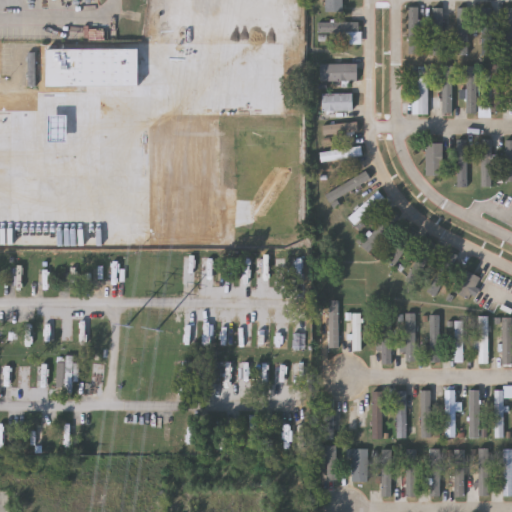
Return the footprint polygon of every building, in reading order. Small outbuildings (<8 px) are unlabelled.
[(326,0),(343,0),(343,11),(326,11),(326,0)] [(409,6),(425,6),(425,53),(409,53),(409,6)] [(482,54),(482,6),(494,6),(494,54),(482,54)] [(443,7),(443,54),(433,54),(433,7),(443,7)] [(467,54),(454,54),(454,7),(467,7),(467,54)] [(351,42),(351,30),(320,30),(320,20),(361,20),(361,42),(351,42)] [(137,89),(137,74),(147,74),(147,52),(52,52),(52,89),(137,89)] [(320,63),(359,63),(359,80),(320,80),(320,63)] [(476,113),(466,113),(466,65),(476,65),(476,113)] [(483,113),(483,106),(491,106),(491,65),(503,65),(502,113),(483,113)] [(430,113),(414,113),(414,97),(418,97),(418,66),(430,66),(430,113)] [(442,114),(442,67),(454,67),(454,114),(442,114)] [(353,93),(353,110),(322,110),(322,93),(353,93)] [(324,131),(324,122),(359,122),(359,131),(324,131)] [(458,187),(458,139),(469,139),(469,187),(458,187)] [(481,139),(493,139),(493,185),(481,185),(481,139)] [(425,176),(425,142),(444,142),(444,176),(425,176)] [(321,160),(320,150),(361,146),(362,156),(321,160)] [(327,193),(366,171),(371,179),(332,202),(327,193)] [(385,199),(356,226),(348,217),(378,191),(385,199)] [(398,218),(371,254),(362,247),(389,211),(398,218)] [(416,233),(395,266),(387,261),(408,228),(416,233)] [(406,276),(430,241),(439,247),(415,283),(406,276)] [(438,296),(428,292),(447,250),(456,254),(438,296)] [(453,290),(466,269),(480,278),(468,299),(453,290)] [(328,346),(328,299),(338,299),(338,346),(328,346)] [(351,350),(351,313),(361,313),(361,350),(351,350)] [(417,313),(417,362),(405,362),(405,313),(417,313)] [(429,362),(429,314),(441,314),(441,362),(429,362)] [(488,315),(488,362),(478,362),(478,315),(488,315)] [(392,316),(392,362),(379,362),(379,316),(392,316)] [(511,364),(501,364),(501,317),(511,317),(511,364)] [(454,361),(454,320),(463,320),(463,361),(454,361)] [(57,394),(78,394),(78,359),(57,359),(57,394)] [(24,389),(24,367),(16,367),(16,389),(24,389)] [(494,437),(494,387),(511,387),(511,397),(504,397),(504,437),(494,437)] [(397,437),(397,389),(408,389),(408,437),(397,437)] [(431,437),(420,437),(420,389),(431,389),(431,437)] [(444,436),(445,389),(455,389),(455,436),(444,436)] [(469,437),(469,389),(480,389),(480,437),(469,437)] [(384,390),(384,438),(371,438),(371,390),(384,390)] [(334,438),(321,438),(321,397),(334,397),(334,438)] [(351,482),(351,448),(368,448),(368,482),(351,482)] [(428,495),(428,448),(441,448),(441,495),(428,495)] [(490,448),(490,495),(478,495),(478,448),(490,448)] [(502,448),(511,448),(511,495),(502,495),(502,448)] [(381,495),(381,449),(393,449),(393,495),(381,495)] [(405,449),(416,449),(417,496),(405,496),(405,449)] [(452,495),(452,449),(465,449),(465,495),(452,495)]
